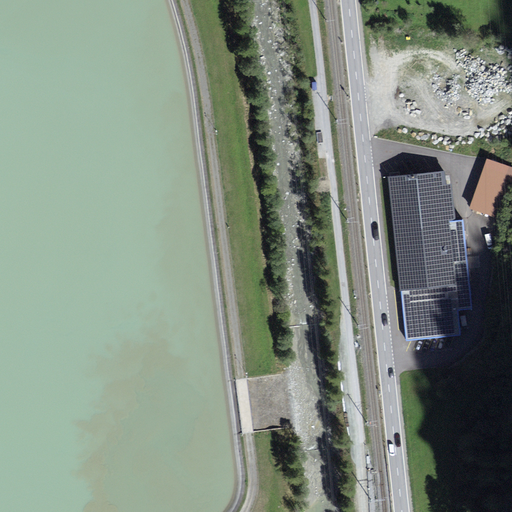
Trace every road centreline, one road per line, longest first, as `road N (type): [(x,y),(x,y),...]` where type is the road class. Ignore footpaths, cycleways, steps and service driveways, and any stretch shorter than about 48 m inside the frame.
road 1 (track): [(244,511),(252,474),(241,374),(194,38),(181,0)]
road 2 (secondary): [(348,0),(402,511)]
road 3 (unclassified): [(310,0),(362,511)]
